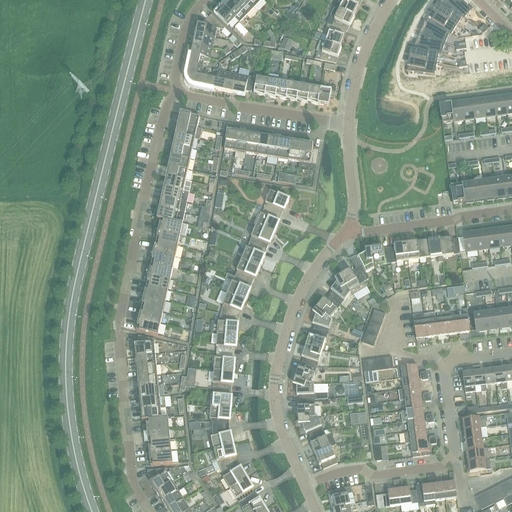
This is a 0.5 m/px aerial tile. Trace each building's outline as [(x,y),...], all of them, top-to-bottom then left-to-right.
[(225,0),(221,5),(235,19),(239,23),(246,16),(230,0),(225,0)] [(244,0),(230,0),(246,16),(253,8),(244,0)] [(244,0),(253,8),(261,0),(244,0)] [(342,4),(339,10),(354,17),(359,6),(361,2),(357,0),(339,0),(338,2),(342,4)] [(439,0),(432,11),(456,26),(462,17),(464,19),(464,18),(439,0)] [(440,0),(439,0),(464,18),(471,10),(467,6),(467,5),(462,0),(461,1),(460,0),(442,0),(441,1),(440,0)] [(511,0),(507,0),(503,5),(510,13),(511,11),(511,0)] [(227,26),(235,19),(221,5),(214,13),(227,26)] [(335,8),(326,24),(327,24),(331,26),(346,32),(347,32),(354,17),(339,10),(335,8)] [(423,21),(451,35),(456,26),(432,11),(426,22),(423,21)] [(197,25),(195,35),(214,39),(216,29),(223,30),(225,28),(211,15),(201,26),(197,25)] [(423,21),(418,34),(445,44),(448,35),(450,36),(451,35),(423,21)] [(320,41),(325,43),(341,48),(346,32),(331,26),(327,24),(323,36),(322,35),(320,41)] [(411,45),(441,54),(445,44),(418,34),(414,46),(411,45)] [(195,35),(193,45),(212,49),(214,39),(195,35)] [(284,39),(280,49),(288,52),(292,42),(284,39)] [(237,40),(233,45),(237,48),(241,44),(237,40)] [(341,48),(325,43),(320,41),(316,51),(318,51),(315,60),(336,64),(341,48)] [(193,45),(191,55),(210,59),(212,49),(193,45)] [(411,45),(409,58),(436,64),(438,54),(440,55),(441,54),(411,45)] [(239,51),(233,54),(236,59),(242,55),(239,51)] [(193,86),(194,86),(214,90),(218,71),(214,70),(212,76),(202,73),(204,62),(209,64),(210,59),(191,55),(187,75),(187,77),(187,78),(187,80),(188,81),(189,83),(190,84),(191,85),(193,86)] [(409,58),(406,72),(434,75),(436,64),(409,58)] [(336,66),(325,64),(323,70),(335,72),(336,66)] [(214,90),(224,92),(228,73),(218,71),(214,90)] [(224,92),(234,94),(238,76),(228,73),(224,92)] [(254,94),(264,98),(267,81),(261,80),(262,75),(257,74),(254,94),(254,95),(254,94)] [(265,95),(275,99),(279,76),(268,74),(267,81),(264,98),(265,98),(265,95)] [(248,78),(238,76),(234,94),(244,97),(245,92),(251,93),(254,78),(248,77),(248,78)] [(279,76),(275,99),(276,97),(286,101),(288,84),(283,83),(283,79),(279,78),(279,76)] [(286,99),(296,103),(299,86),(293,85),(294,80),(289,80),(288,84),(286,101),(286,99)] [(299,86),(296,103),(297,103),(297,101),(307,104),(310,87),(304,86),(305,82),(300,81),(299,86)] [(321,89),(318,106),(318,104),(329,107),(330,99),(334,99),(335,93),(336,87),(326,86),(321,85),(321,89)] [(308,102),(318,106),(321,89),(310,87),(307,104),(307,105),(308,102)] [(494,98),(496,117),(507,116),(504,97),(504,98),(500,99),(499,98),(494,98)] [(483,100),(485,119),(496,117),(494,98),(493,98),(493,100),(489,100),(489,99),(483,100)] [(472,101),(475,120),(485,119),(483,100),(482,100),(483,101),(478,102),(478,100),(472,101)] [(461,103),(464,122),(475,120),(472,101),(472,103),(468,103),(467,102),(461,103)] [(451,104),(453,123),(464,122),(461,103),(461,104),(457,105),(457,103),(451,104)] [(442,125),(453,123),(451,104),(450,104),(450,105),(440,107),(442,125)] [(180,114),(178,125),(197,129),(199,118),(180,114)] [(178,125),(176,135),(195,139),(200,140),(202,130),(197,129),(178,125)] [(224,151),(235,153),(238,134),(227,132),(224,151)] [(235,153),(246,154),(249,135),(238,134),(235,153)] [(176,135),(173,146),(192,150),(195,139),(176,135)] [(246,154),(256,156),(260,137),(249,135),(246,154)] [(256,156),(267,158),(270,139),(260,137),(256,156)] [(267,158),(278,160),(281,141),(270,139),(267,158)] [(278,160),(288,161),(291,142),(281,141),(278,160)] [(288,161),(299,163),(302,144),(291,142),(288,161)] [(313,146),(302,144),(299,163),(316,166),(318,150),(313,149),(313,146)] [(173,146),(171,156),(190,160),(192,150),(173,146)] [(171,156),(169,167),(188,171),(190,160),(171,156)] [(169,167),(166,177),(185,181),(188,171),(169,167)] [(166,177),(164,188),(183,192),(189,193),(191,183),(166,177)] [(507,198),(505,179),(494,181),(496,200),(502,199),(502,198),(507,197),(507,198)] [(496,200),(494,181),(483,182),(486,201),(492,200),(491,199),(496,199),(496,200)] [(486,201),(483,182),(472,184),(475,203),(481,202),(481,201),(485,200),(485,201),(486,201)] [(475,203),(472,184),(462,185),(464,204),(470,203),(470,202),(474,202),(475,203)] [(464,204),(462,185),(450,187),(453,204),(464,203),(464,204)] [(164,188),(162,198),(181,203),(186,204),(189,193),(183,192),(164,188)] [(266,204),(263,210),(280,217),(285,207),(286,207),(289,200),(270,192),(265,204),(266,204)] [(162,198),(159,209),(184,214),(186,204),(181,203),(162,198)] [(215,201),(214,208),(221,209),(223,202),(215,201)] [(159,209),(157,219),(182,225),(183,225),(182,225),(184,214),(159,209)] [(260,215),(256,226),(275,234),(278,228),(276,227),(280,217),(263,210),(261,215),(260,215)] [(156,224),(155,231),(180,236),(182,225),(157,219),(157,220),(161,221),(160,224),(156,224)] [(251,238),(249,243),(266,251),(270,241),(272,241),(275,234),(256,226),(251,238)] [(497,231),(500,249),(511,247),(509,229),(508,229),(508,230),(504,231),(504,230),(497,231)] [(157,238),(156,243),(178,247),(180,236),(155,231),(153,238),(157,238)] [(486,232),(489,250),(500,249),(497,231),(497,232),(493,233),(493,231),(486,232)] [(477,252),(489,250),(486,232),(486,234),(482,234),(482,233),(476,234),(475,234),(477,252)] [(470,234),(463,235),(466,253),(477,252),(475,234),(474,234),(475,235),(471,235),(470,234)] [(451,238),(439,239),(442,257),(459,255),(457,239),(451,240),(451,238)] [(442,262),(442,257),(439,239),(428,241),(430,258),(437,258),(438,263),(438,264),(443,263),(442,262)] [(431,264),(430,258),(428,241),(417,243),(419,260),(426,259),(426,264),(426,265),(431,264)] [(151,246),(150,253),(175,258),(178,247),(156,243),(155,247),(151,246)] [(246,249),(241,260),(260,268),(263,262),(262,261),(266,251),(249,243),(247,249),(246,249)] [(408,262),(419,260),(417,243),(405,244),(408,262)] [(388,248),(391,264),(403,262),(404,267),(404,268),(409,267),(408,262),(405,244),(394,246),(394,248),(388,248)] [(374,266),(391,264),(388,248),(383,249),(383,247),(371,249),(374,269),(374,266)] [(356,269),(364,282),(369,279),(365,273),(374,269),(371,249),(364,250),(365,254),(357,258),(361,266),(356,269)] [(152,261),(151,265),(173,269),(175,258),(150,253),(148,260),(152,261)] [(237,272),(235,277),(252,284),(256,274),(258,275),(260,268),(241,260),(237,271),(237,272)] [(146,268),(145,275),(170,281),(173,269),(151,265),(150,269),(146,268)] [(200,272),(208,274),(210,268),(203,265),(200,272)] [(350,270),(340,276),(350,294),(352,296),(367,288),(364,282),(356,269),(351,272),(350,270)] [(146,287),(160,290),(168,292),(170,281),(145,275),(143,282),(147,283),(146,287)] [(332,291),(328,296),(341,305),(350,294),(340,276),(334,279),(336,283),(330,290),(332,291)] [(232,283),(227,294),(246,302),(249,295),(247,295),(252,284),(235,277),(232,283)] [(141,290),(140,297),(165,303),(168,292),(160,290),(146,287),(145,291),(141,290)] [(218,300),(222,289),(217,287),(213,298),(218,300)] [(223,306),(221,314),(238,319),(240,311),(242,308),(243,309),(246,302),(227,294),(222,305),(223,306)] [(371,294),(364,298),(367,304),(374,301),(371,294)] [(316,308),(332,321),(330,319),(341,305),(328,296),(325,300),(323,299),(316,308)] [(142,305),(141,309),(163,314),(165,303),(140,297),(138,304),(142,305)] [(314,325),(312,330),(327,335),(332,321),(316,308),(312,313),(315,316),(312,324),(314,325)] [(136,313),(135,320),(160,325),(163,314),(141,309),(140,314),(136,313)] [(464,317),(457,318),(459,334),(469,333),(470,333),(467,309),(463,310),(464,317)] [(372,316),(383,320),(385,315),(374,311),(372,316)] [(511,328),(508,311),(497,312),(500,330),(506,329),(506,328),(510,327),(510,328),(511,328)] [(437,337),(448,336),(445,312),(441,313),(442,320),(435,321),(437,337)] [(448,336),(459,334),(457,318),(450,319),(449,312),(445,312),(448,336)] [(500,330),(497,312),(486,314),(488,332),(489,332),(489,331),(495,331),(495,329),(499,329),(499,330),(500,330)] [(212,322),(211,334),(217,335),(237,337),(238,330),(236,330),(237,326),(238,319),(221,314),(218,323),(212,322)] [(488,332),(486,314),(474,315),(477,333),(484,332),(484,331),(488,331),(488,332)] [(424,315),(413,316),(414,323),(416,340),(417,340),(427,338),(424,315)] [(427,338),(437,337),(435,321),(429,322),(428,315),(424,315),(427,338)] [(381,326),(383,320),(372,316),(370,322),(381,326)] [(160,325),(135,320),(133,327),(137,327),(136,332),(158,337),(160,325)] [(379,331),(381,326),(370,322),(368,327),(379,331)] [(377,337),(379,331),(368,327),(366,333),(377,337)] [(305,346),(322,352),(327,335),(312,330),(311,336),(309,335),(305,346)] [(375,342),(377,337),(366,333),(364,338),(375,342)] [(216,348),(216,354),(234,355),(235,344),(237,344),(237,337),(217,335),(216,347),(216,348)] [(136,357),(155,355),(154,344),(155,340),(138,336),(137,343),(137,346),(134,346),(136,357)] [(373,348),(375,342),(364,338),(362,344),(373,348)] [(303,358),(302,363),(316,368),(322,352),(305,346),(301,357),(303,358)] [(215,359),(214,372),(234,374),(235,366),(233,366),(234,355),(216,354),(215,359)] [(138,364),(138,368),(156,366),(155,355),(136,357),(136,364),(138,364)] [(298,368),(294,379),(314,386),(314,385),(311,385),(316,368),(302,363),(300,369),(298,368)] [(138,379),(157,377),(156,366),(138,368),(139,372),(137,372),(138,379)] [(400,369),(402,379),(418,377),(417,367),(417,366),(400,369)] [(504,368),(494,370),(496,385),(501,384),(502,390),(507,390),(506,383),(504,368)] [(185,385),(185,388),(194,388),(196,370),(188,370),(187,378),(185,385)] [(494,370),(483,371),(485,386),(496,385),(494,370)] [(483,371),(473,373),(475,388),(480,387),(481,393),(486,392),(485,386),(483,371)] [(213,384),(213,390),(231,392),(232,381),(234,381),(234,374),(214,372),(212,384),(213,384)] [(475,388),(473,373),(462,374),(464,389),(465,394),(476,393),(475,388)] [(157,377),(138,379),(138,385),(140,385),(141,389),(158,387),(163,387),(162,376),(157,377)] [(402,379),(403,390),(420,388),(418,377),(402,379)] [(294,380),(292,386),(296,387),(296,396),(298,396),(299,402),(314,401),(314,394),(328,393),(327,385),(314,386),(294,379),(294,380)] [(140,400),(159,398),(158,387),(141,389),(141,393),(139,394),(140,400)] [(399,402),(405,401),(421,399),(420,388),(403,390),(398,391),(399,402)] [(211,396),(210,408),(231,410),(232,403),(230,403),(231,392),(213,390),(212,396),(211,396)] [(143,411),(160,409),(165,408),(164,398),(159,398),(140,400),(140,407),(142,406),(143,411)] [(405,401),(406,412),(423,409),(422,409),(421,399),(405,401)] [(297,407),(297,419),(318,418),(315,418),(314,401),(299,402),(299,407),(297,407)] [(210,421),(211,430),(229,428),(228,420),(229,417),(230,417),(231,410),(210,408),(209,421),(210,421)] [(141,415),(142,422),(168,419),(161,419),(160,409),(143,411),(143,415),(141,415)] [(353,419),(350,409),(342,412),(344,421),(353,419)] [(402,423),(408,422),(424,420),(423,410),(423,409),(406,412),(400,412),(402,423)] [(322,412),(324,421),(332,419),(329,411),(322,412)] [(365,413),(357,414),(358,425),(367,424),(365,413)] [(462,420),(464,431),(480,429),(487,428),(486,423),(485,417),(462,420)] [(307,433),(309,438),(324,432),(318,418),(297,419),(298,425),(302,425),(305,434),(307,433)] [(143,433),(160,431),(169,430),(168,419),(142,422),(146,422),(146,425),(142,426),(143,433)] [(408,422),(409,433),(425,431),(424,420),(408,422)] [(213,451),(234,446),(232,439),(230,439),(230,436),(229,428),(211,430),(211,438),(213,451)] [(464,431),(465,441),(481,439),(480,429),(464,431)] [(148,440),(148,444),(170,442),(169,430),(160,431),(143,433),(144,440),(148,440)] [(405,445),(410,444),(427,442),(425,431),(409,433),(403,434),(405,445)] [(324,432),(309,438),(312,443),(310,444),(314,455),(330,448),(336,446),(333,439),(331,435),(326,437),(324,432)] [(206,446),(211,445),(208,435),(203,436),(206,446)] [(465,441),(466,452),(483,450),(481,439),(465,441)] [(145,456),(160,454),(171,453),(170,442),(148,444),(149,448),(145,449),(145,456)] [(427,442),(410,444),(412,455),(412,459),(429,456),(427,442)] [(217,462),(220,471),(237,464),(234,456),(233,453),(235,453),(234,446),(213,451),(214,452),(208,454),(211,462),(216,461),(216,463),(217,462)] [(330,448),(314,455),(319,466),(321,465),(323,470),(337,464),(330,448)] [(374,449),(376,463),(382,462),(380,448),(374,449)] [(468,462),(484,460),(489,459),(487,449),(483,450),(466,452),(468,462)] [(150,467),(160,466),(172,465),(171,453),(160,454),(145,456),(146,463),(150,462),(150,467)] [(484,460),(468,462),(469,473),(485,471),(490,470),(489,459),(484,460)] [(237,464),(220,471),(223,479),(229,490),(247,479),(243,473),(242,474),(240,471),(237,464)] [(156,493),(172,483),(166,473),(166,469),(147,471),(147,473),(148,481),(150,481),(151,483),(150,484),(156,493)] [(205,470),(199,473),(201,478),(207,476),(205,470)] [(236,500),(239,505),(255,496),(249,486),(251,485),(247,479),(229,490),(236,500)] [(454,483),(443,484),(445,500),(456,499),(454,482),(454,483)] [(511,489),(508,482),(502,484),(509,497),(511,495),(511,489)] [(156,493),(160,499),(162,502),(178,492),(172,483),(156,493)] [(435,502),(445,500),(443,484),(433,485),(435,502)] [(502,484),(497,487),(503,500),(504,499),(509,497),(502,484)] [(422,488),(416,489),(416,491),(418,504),(418,508),(435,506),(435,502),(433,485),(422,487),(422,486),(422,488)] [(350,487),(329,493),(330,498),(333,510),(350,506),(348,495),(351,494),(350,487)] [(497,487),(491,490),(498,502),(499,502),(503,500),(497,487)] [(409,489),(398,490),(400,506),(418,504),(416,491),(410,492),(409,488),(409,489)] [(162,502),(167,511),(184,501),(181,497),(186,494),(183,489),(178,492),(162,502)] [(383,509),(400,506),(398,490),(388,491),(387,491),(388,495),(382,496),(383,509)] [(491,490),(486,493),(492,505),(493,505),(498,502),(491,490)] [(486,493),(480,495),(487,508),(492,505),(486,493)] [(474,498),(481,511),(487,508),(480,495),(474,498)] [(242,510),(242,511),(263,511),(266,510),(262,504),(261,505),(255,496),(239,505),(242,510)] [(167,511),(186,511),(190,510),(184,501),(167,511)] [(498,502),(493,505),(497,511),(501,510),(498,502)]
